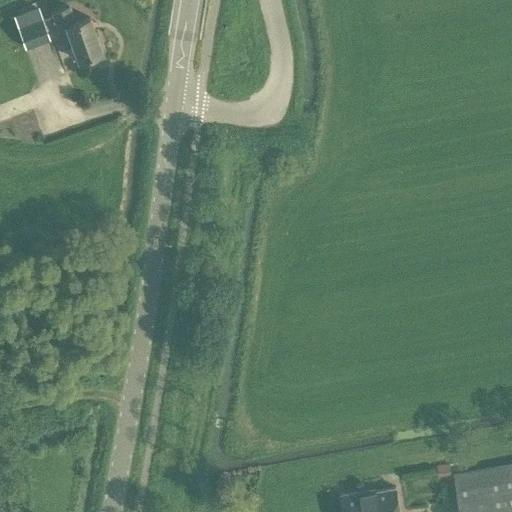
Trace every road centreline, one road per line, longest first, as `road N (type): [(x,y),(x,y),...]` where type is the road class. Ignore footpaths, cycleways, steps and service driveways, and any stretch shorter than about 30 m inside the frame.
road 1 (tertiary): [(113,511),(174,110)]
road 2 (unclassified): [(174,110),(252,116),(277,100),(283,66),(270,0)]
road 3 (track): [(133,391),(0,405)]
